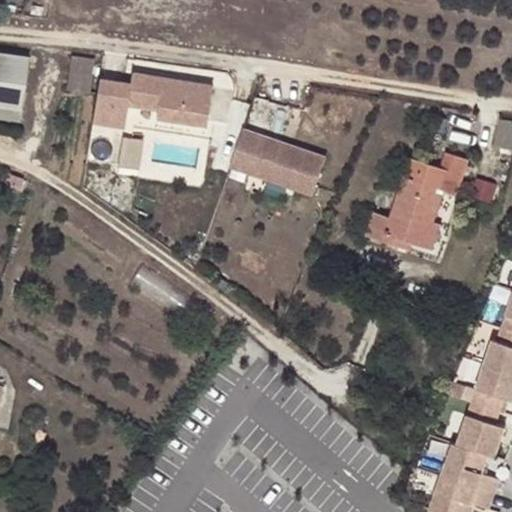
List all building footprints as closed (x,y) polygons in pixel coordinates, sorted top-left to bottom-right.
[(27,56),(0,52),(0,102),(21,105),(27,56)] [(90,90),(97,56),(74,52),(68,86),(90,90)] [(131,76),(129,86),(140,88),(142,78),(131,76)] [(129,86),(99,80),(90,122),(122,128),(126,105),(156,111),(154,119),(204,129),(211,91),(142,78),(140,88),(129,86)] [(21,105),(0,102),(0,115),(20,118),(21,105)] [(511,147),(511,123),(495,121),(493,145),(511,147)] [(325,160),(243,130),(229,168),(312,197),(325,160)] [(140,142),(120,138),(114,167),(134,171),(140,142)] [(367,233),(397,244),(399,237),(412,242),(424,245),(432,221),(443,192),(454,196),(467,159),(447,152),(440,167),(412,156),(390,216),(375,211),(367,233)] [(440,224),(432,221),(424,245),(432,247),(440,224)] [(409,248),(412,242),(399,237),(397,244),(409,248)] [(511,317),(505,315),(501,327),(511,330),(511,317)] [(511,330),(501,327),(497,340),(511,344),(511,330)] [(492,338),(485,363),(511,372),(511,344),(497,340),(492,338)] [(511,372),(485,363),(476,388),(504,399),(511,401),(511,372)] [(476,388),(471,401),(500,410),(504,399),(476,388)] [(0,431),(1,432),(9,392),(0,390),(0,431)] [(500,410),(471,401),(466,415),(495,424),(500,410)] [(495,424),(466,415),(457,443),(487,454),(493,456),(503,427),(495,424)] [(481,473),(487,454),(457,443),(452,442),(440,475),(468,485),(472,471),(481,473)] [(493,494),(498,478),(481,473),(472,471),(468,485),(493,494)] [(430,472),(439,480),(440,475),(430,472)] [(439,480),(462,501),(463,499),(468,485),(440,475),(439,480)] [(439,480),(433,496),(450,511),(467,511),(469,508),(462,501),(439,480)] [(493,494),(468,485),(463,499),(471,503),(487,509),(488,507),(493,494)] [(450,511),(433,496),(430,509),(438,511),(450,511)]
